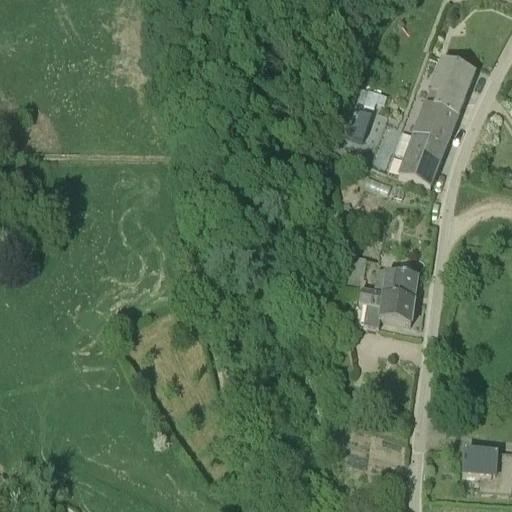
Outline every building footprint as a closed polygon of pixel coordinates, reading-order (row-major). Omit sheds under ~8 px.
[(433,106),(460,115),(474,77),(441,65),(430,93),(437,95),(433,106)] [(369,95),(363,109),(373,113),(379,100),(369,95)] [(413,139),(446,151),(460,115),(433,106),(432,111),(424,108),(413,139)] [(329,155),(338,158),(342,160),(348,142),(362,146),(370,121),(358,117),(352,133),(338,129),(329,155)] [(445,153),(446,151),(413,139),(412,142),(402,138),(394,159),(405,163),(398,183),(429,195),(430,193),(429,193),(443,158),(445,155),(445,153)] [(417,282),(377,276),(378,266),(365,264),(363,274),(360,297),(358,297),(357,301),(372,302),(413,308),(417,282)] [(375,326),(409,332),(413,308),(372,302),(357,301),(356,310),(366,312),(363,332),(374,334),(375,326)] [(463,471),(462,481),(479,482),(478,499),(511,501),(511,476),(511,475),(511,460),(464,456),(463,466),(462,466),(462,471),(463,471)]
